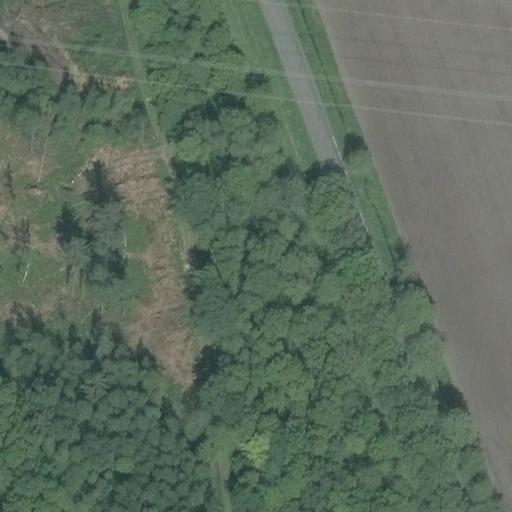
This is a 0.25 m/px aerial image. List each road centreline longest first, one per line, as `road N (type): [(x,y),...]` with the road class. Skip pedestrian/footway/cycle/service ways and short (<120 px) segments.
road 1 (tertiary): [(461,511),(269,0)]
road 2 (track): [(227,511),(219,439),(128,0)]
